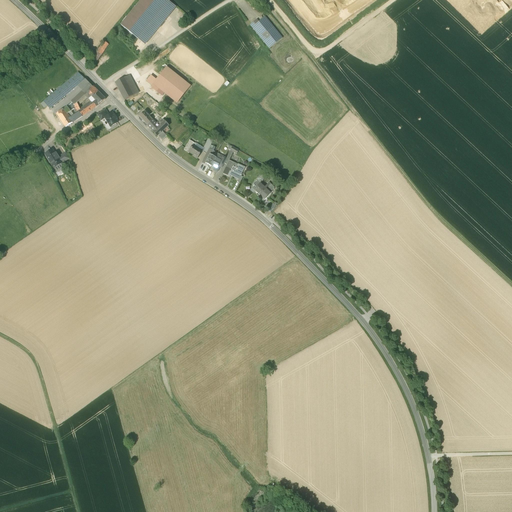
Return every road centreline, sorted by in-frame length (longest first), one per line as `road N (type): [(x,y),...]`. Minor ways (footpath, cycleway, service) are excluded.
road 1 (residential): [(434,511),(429,456),(401,377),(347,299),(272,226),(174,159),(114,99)]
road 2 (track): [(265,2),(442,219),(511,284)]
road 3 (track): [(0,334),(38,364),(79,511)]
road 4 (track): [(100,85),(231,0)]
road 5 (residential): [(114,99),(14,0)]
